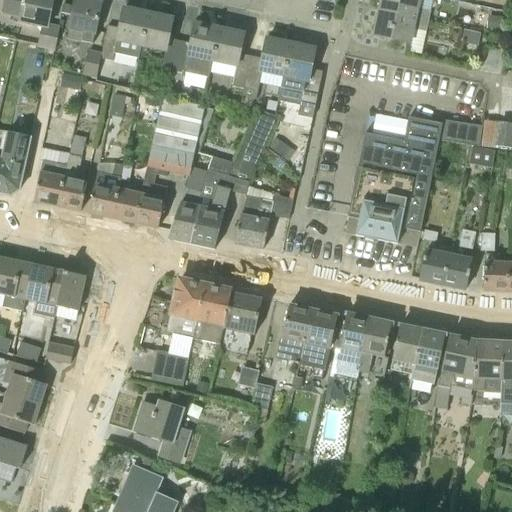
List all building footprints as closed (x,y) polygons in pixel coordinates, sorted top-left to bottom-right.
[(5,0),(3,14),(20,17),(19,22),(42,27),(37,48),(54,52),(60,27),(48,24),(52,0),(5,0)] [(92,45),(101,5),(78,0),(75,0),(67,39),(92,45)] [(428,22),(430,11),(418,9),(420,0),(381,0),(379,11),(428,22)] [(139,58),(141,48),(149,12),(123,7),(118,29),(107,27),(102,54),(101,59),(112,62),(114,53),(139,58)] [(426,32),(428,22),(379,11),(374,37),(410,44),(413,29),(426,32)] [(173,74),(179,42),(170,40),(174,18),(149,12),(141,48),(165,53),(161,72),(173,74)] [(501,30),(502,18),(491,16),(490,28),(501,30)] [(213,63),(220,30),(195,25),(190,44),(179,42),(173,74),(183,77),(188,58),(200,61),(198,74),(209,76),(212,63),(213,63)] [(243,90),(251,57),(240,55),(244,35),(220,30),(213,63),(236,68),(232,87),(243,90)] [(279,102),(291,45),(265,40),(261,59),(251,57),(243,90),(240,103),(252,106),(253,100),(256,100),(261,74),(282,79),(278,102),(279,102)] [(312,120),(317,93),(322,73),(312,71),(316,51),(291,45),(279,102),(300,107),(297,117),(312,120)] [(96,79),(101,59),(102,54),(88,51),(83,76),(96,79)] [(77,92),(79,79),(60,75),(57,87),(77,92)] [(101,95),(103,87),(84,82),(82,91),(101,95)] [(122,118),(126,98),(114,96),(110,115),(122,118)] [(195,164),(198,154),(205,135),(213,109),(162,98),(161,105),(156,124),(141,194),(135,226),(158,231),(167,188),(153,185),(156,175),(158,175),(159,171),(185,177),(178,197),(181,199),(172,227),(186,188),(184,188),(188,178),(189,178),(192,163),(195,164)] [(233,178),(230,192),(245,196),(249,182),(274,119),(256,112),(243,140),(228,177),(233,178)] [(479,147),(481,132),(441,125),(409,118),(403,142),(365,134),(347,217),(348,218),(345,234),(416,248),(438,141),(479,147)] [(506,149),(509,124),(497,123),(494,147),(506,149)] [(18,191),(30,138),(6,133),(0,158),(0,194),(10,196),(18,191)] [(81,212),(87,182),(76,180),(86,138),(73,136),(69,155),(58,207),(81,212)] [(282,157),(288,147),(274,137),(268,147),(282,157)] [(492,169),(495,152),(471,148),(469,165),(492,169)] [(58,207),(69,155),(60,152),(57,164),(42,161),(34,202),(58,207)] [(112,178),(121,180),(123,167),(115,165),(112,178)] [(132,169),(123,167),(121,180),(129,182),(132,169)] [(198,207),(209,171),(207,170),(200,193),(186,188),(172,227),(167,241),(190,246),(201,207),(198,207)] [(214,251),(230,192),(233,178),(228,177),(209,171),(198,207),(201,207),(190,246),(214,251)] [(113,219),(119,189),(121,180),(112,178),(97,175),(95,184),(89,214),(113,219)] [(135,226),(141,194),(119,189),(113,219),(128,222),(127,224),(135,226)] [(273,202),(271,216),(289,219),(293,201),(275,196),(273,202)] [(271,216),(273,202),(260,200),(260,199),(247,197),(242,209),(239,221),(234,244),(264,249),(271,216)] [(471,250),(475,233),(462,231),(459,247),(471,250)] [(435,243),(437,234),(425,232),(423,240),(435,243)] [(494,252),(494,235),(481,235),(480,252),(494,252)] [(444,286),(450,255),(425,250),(419,280),(444,286)] [(466,290),(472,259),(450,255),(444,286),(466,290)] [(498,255),(496,255),(484,255),(483,291),(495,292),(507,292),(507,263),(498,262),(498,255)] [(24,312),(26,301),(34,266),(3,259),(0,272),(0,295),(5,297),(3,307),(24,312)] [(64,273),(34,266),(26,301),(37,303),(34,316),(55,320),(58,308),(66,273),(64,272),(64,273)] [(78,312),(85,277),(66,273),(58,308),(78,312)] [(189,348),(202,284),(187,281),(177,279),(164,343),(189,348)] [(222,335),(230,294),(231,290),(202,284),(189,348),(217,354),(222,335)] [(252,342),(261,300),(230,294),(222,335),(252,342)] [(301,308),(300,306),(295,304),(292,306),(292,307),(289,306),(282,337),(281,337),(280,340),(276,360),(299,365),(296,377),(297,377),(312,311),(301,309),(301,308)] [(333,314),(331,312),(326,311),(323,312),(323,313),(312,311),(297,377),(300,378),(303,365),(313,366),(314,361),(326,363),(329,351),(331,351),(331,348),(330,348),(337,316),(333,315),(333,314)] [(359,376),(372,321),(346,315),(338,360),(359,365),(357,376),(359,376)] [(385,372),(395,326),(372,321),(359,376),(366,378),(367,374),(379,376),(380,372),(385,372)] [(416,371),(424,332),(399,327),(390,371),(412,375),(413,370),(416,371)] [(433,388),(437,371),(445,336),(424,332),(416,371),(413,384),(433,388)] [(0,351),(7,354),(11,341),(0,337),(0,351)] [(475,392),(480,343),(476,343),(465,340),(455,387),(462,389),(459,405),(468,407),(472,391),(473,391),(473,392),(475,392)] [(503,405),(506,344),(480,343),(475,392),(500,392),(500,404),(503,405)] [(39,364),(43,350),(23,344),(18,358),(39,364)] [(70,365),(73,350),(49,344),(46,359),(70,365)] [(511,344),(506,344),(503,405),(511,404),(511,344)] [(181,386),(187,357),(157,351),(152,381),(181,386)] [(219,391),(234,395),(242,364),(227,360),(219,391)] [(41,405),(47,386),(40,384),(44,373),(9,362),(3,383),(8,385),(6,393),(41,405)] [(263,428),(271,388),(257,385),(252,408),(258,409),(255,426),(263,428)] [(41,405),(6,393),(3,404),(0,403),(0,426),(24,435),(28,424),(35,426),(41,405)] [(185,411),(159,402),(157,408),(142,404),(134,431),(164,440),(158,459),(181,466),(191,432),(179,428),(185,411)] [(27,448),(0,439),(0,479),(12,483),(19,460),(23,462),(27,448)] [(174,511),(179,503),(157,493),(162,481),(134,468),(135,466),(134,466),(114,511),(116,511),(174,511)]
